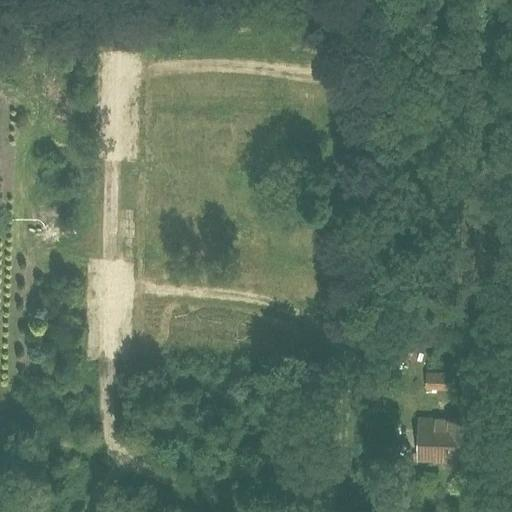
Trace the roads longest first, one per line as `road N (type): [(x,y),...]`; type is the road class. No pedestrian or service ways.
road 1 (track): [(106,0),(99,445)]
road 2 (track): [(102,279),(308,314),(337,334),(345,505)]
road 3 (track): [(345,505),(481,511)]
